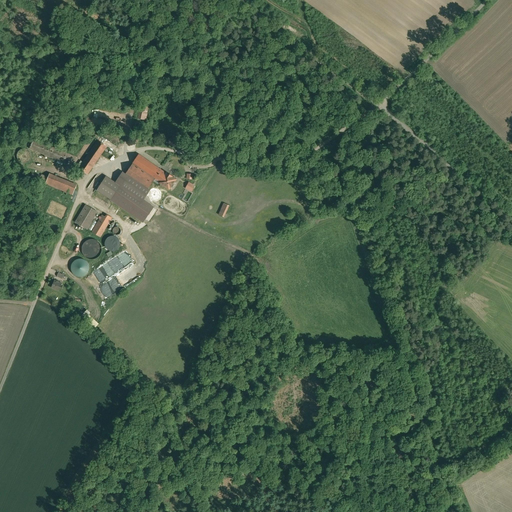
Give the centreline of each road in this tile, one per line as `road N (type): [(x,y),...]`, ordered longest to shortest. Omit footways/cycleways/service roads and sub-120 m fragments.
road 1 (track): [(0,397),(92,176),(147,147),(263,160),(313,149),(372,104)]
road 2 (unclassified): [(511,210),(372,104)]
road 3 (unclassified): [(372,104),(234,0)]
road 4 (unclassified): [(489,0),(372,104)]
